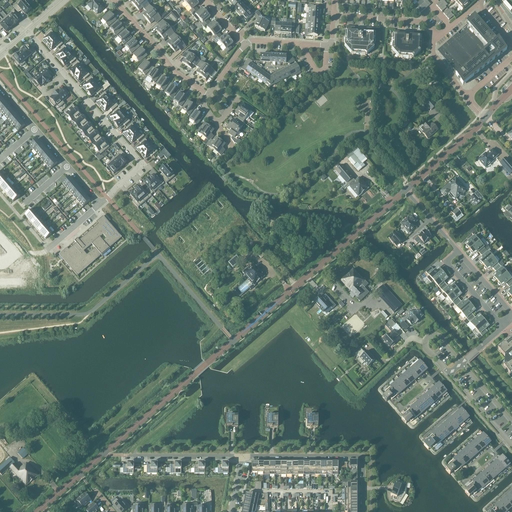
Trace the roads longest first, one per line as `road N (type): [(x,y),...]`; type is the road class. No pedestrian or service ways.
road 1 (unclassified): [(37,511),(405,190)]
road 2 (residential): [(99,204),(141,164),(26,31)]
road 3 (residential): [(362,511),(362,457),(241,457)]
road 4 (residential): [(0,89),(99,204)]
road 5 (residential): [(208,95),(180,76),(113,0)]
